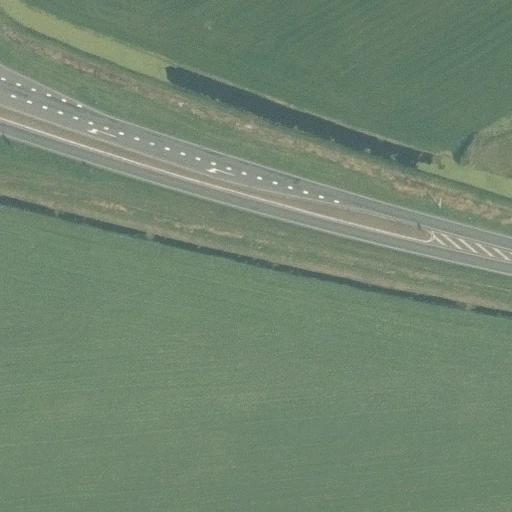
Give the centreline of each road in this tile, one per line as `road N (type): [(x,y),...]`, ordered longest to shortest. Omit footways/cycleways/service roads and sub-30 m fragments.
road 1 (trunk): [(511,245),(243,168),(0,86)]
road 2 (trunk): [(0,128),(278,213),(511,271)]
